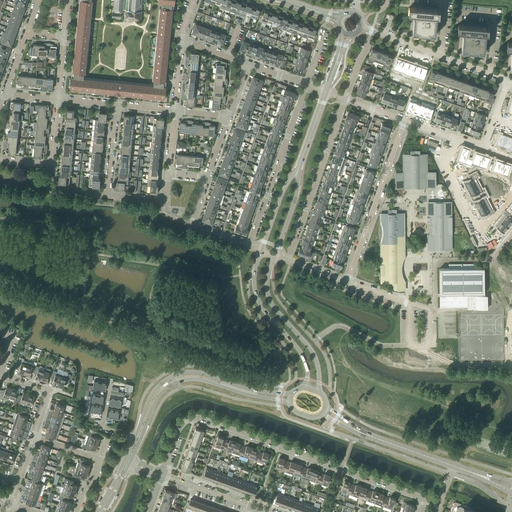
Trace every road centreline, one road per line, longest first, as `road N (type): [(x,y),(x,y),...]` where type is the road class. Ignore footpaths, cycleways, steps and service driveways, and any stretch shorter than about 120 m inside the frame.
road 1 (residential): [(161,474),(178,431),(199,420),(342,470)]
road 2 (unclassified): [(176,375),(149,335),(0,281)]
road 3 (residential): [(246,245),(306,84)]
road 4 (residential): [(347,282),(404,120)]
road 5 (residential): [(288,261),(344,99)]
road 6 (residential): [(507,81),(361,28)]
road 7 (tertiary): [(261,250),(258,301),(304,362),(305,388)]
road 8 (residential): [(404,120),(482,147),(507,81)]
road 9 (tertiary): [(317,392),(314,355),(269,298),(274,255)]
road 10 (tertiary): [(472,473),(351,427)]
